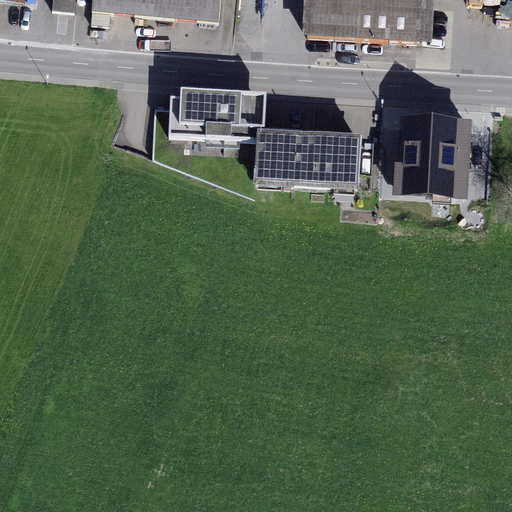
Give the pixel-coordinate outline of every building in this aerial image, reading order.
[(22,0),(0,0),(0,11),(21,14),(22,0)] [(76,12),(76,0),(55,0),(55,11),(76,12)] [(85,0),(83,24),(212,37),(215,0),(85,0)] [(496,6),(496,0),(296,0),(294,47),(425,54),(428,2),(496,6)] [(253,106),(168,103),(166,147),(252,150),(252,144),(253,106)] [(359,148),(252,144),(252,150),(250,199),(357,203),(359,148)] [(449,158),(401,157),(399,207),(468,209),(469,174),(449,173),(449,158)]
